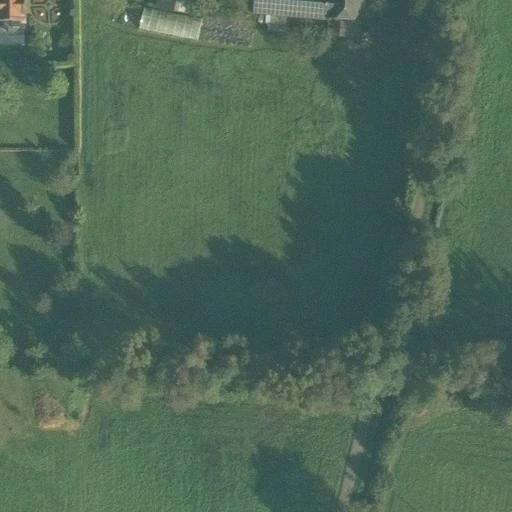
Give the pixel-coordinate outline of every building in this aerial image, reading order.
[(20,22),(24,23),(23,0),(0,0),(0,22),(3,23),(20,22)] [(173,12),(176,1),(171,0),(156,0),(154,9),(173,12)] [(269,14),(281,15),(282,0),(259,0),(259,13),(269,14)] [(287,16),(326,19),(327,0),(282,0),(281,15),(287,16)] [(327,0),(326,19),(338,21),(360,22),(361,0),(327,0)] [(218,9),(186,2),(184,15),(216,21),(218,9)] [(286,28),(287,16),(269,14),(268,27),(286,28)] [(358,40),(360,22),(338,21),(337,38),(358,40)] [(0,48),(24,48),(24,28),(20,28),(20,22),(3,23),(3,29),(0,28),(0,48)]
